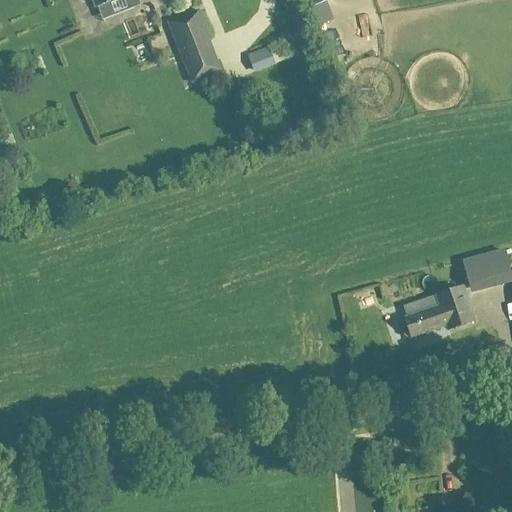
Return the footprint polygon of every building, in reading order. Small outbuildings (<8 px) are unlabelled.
[(93,0),(97,8),(117,0),(93,0)] [(333,0),(307,0),(311,10),(333,0)] [(200,10),(167,23),(192,85),(224,72),(219,60),(217,61),(209,41),(212,40),(200,10)] [(510,273),(504,249),(483,255),(490,279),(510,273)] [(403,324),(402,327),(405,336),(408,337),(410,337),(411,339),(445,327),(446,329),(448,329),(449,331),(473,323),(462,289),(437,297),(439,300),(427,304),(430,311),(404,320),(405,323),(403,324)]
